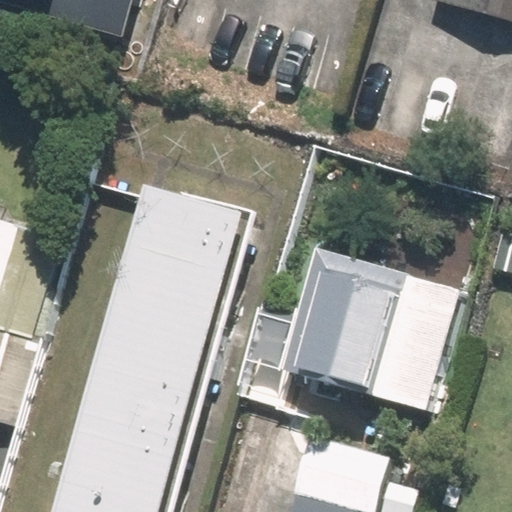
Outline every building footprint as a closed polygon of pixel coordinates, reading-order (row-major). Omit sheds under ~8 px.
[(511,0),(447,0),(447,2),(511,19),(511,0)] [(190,511),(273,209),(171,182),(81,511),(190,511)] [(0,220),(0,326),(48,339),(74,240),(0,220)] [(475,290),(329,251),(296,372),(442,412),(475,290)] [(0,326),(0,411),(28,418),(48,339),(0,326)] [(421,511),(434,469),(322,438),(306,494),(372,511),(421,511)]
